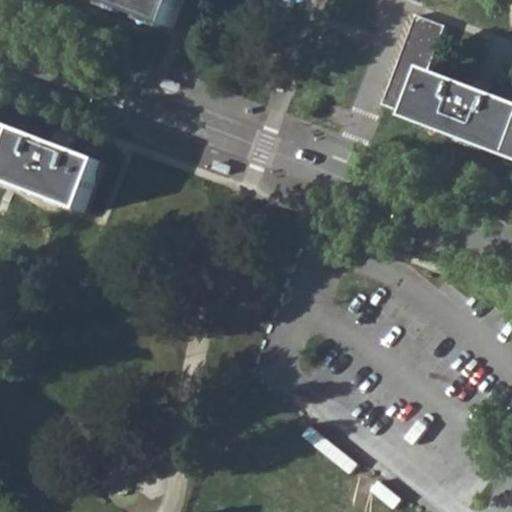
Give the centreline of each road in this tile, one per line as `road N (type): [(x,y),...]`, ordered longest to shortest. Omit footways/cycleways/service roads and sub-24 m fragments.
road 1 (residential): [(0,55),(337,180)]
road 2 (residential): [(445,511),(274,372)]
road 3 (residential): [(337,180),(511,246)]
road 4 (residential): [(337,180),(406,13)]
